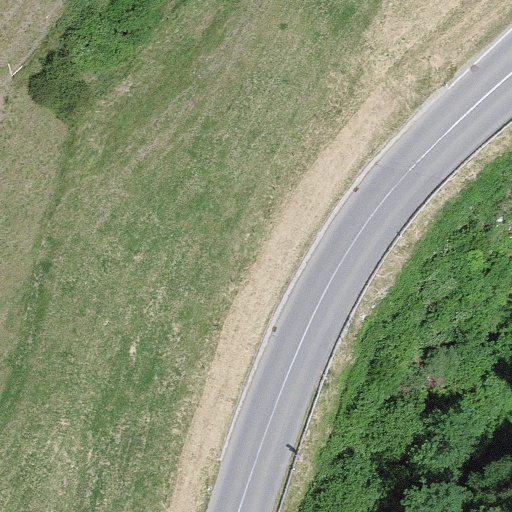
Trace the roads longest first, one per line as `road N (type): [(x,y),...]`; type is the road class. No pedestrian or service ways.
road 1 (secondary): [(241,511),(268,421),(334,277),(391,187),(511,73)]
road 2 (track): [(511,390),(476,470),(471,511)]
